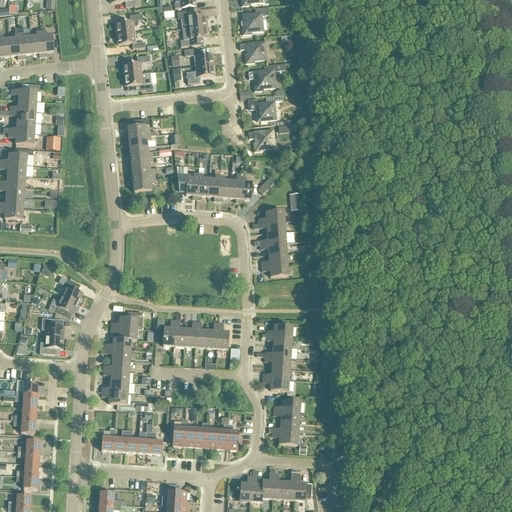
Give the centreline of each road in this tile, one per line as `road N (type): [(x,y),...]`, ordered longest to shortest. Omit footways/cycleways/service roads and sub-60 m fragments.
road 1 (unclassified): [(244,377),(247,313),(236,225),(179,218),(114,226)]
road 2 (unclassified): [(102,109),(232,95),(223,0)]
road 3 (residential): [(114,226),(117,256),(80,370)]
road 4 (unclassified): [(209,481),(73,471)]
